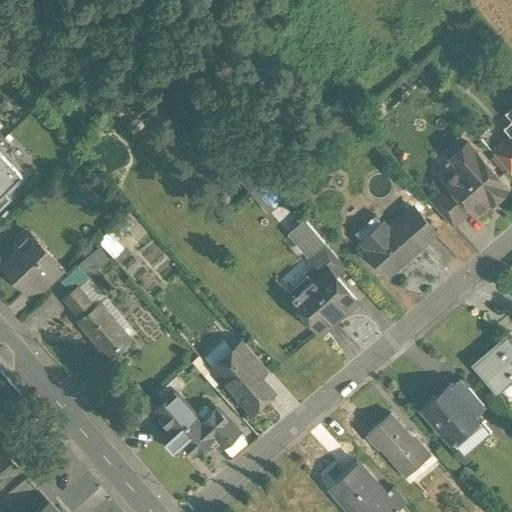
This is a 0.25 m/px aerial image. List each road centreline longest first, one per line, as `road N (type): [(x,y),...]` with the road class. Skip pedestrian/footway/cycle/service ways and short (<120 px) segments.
road 1 (residential): [(197,511),(511,241)]
road 2 (tertiary): [(0,333),(149,511)]
